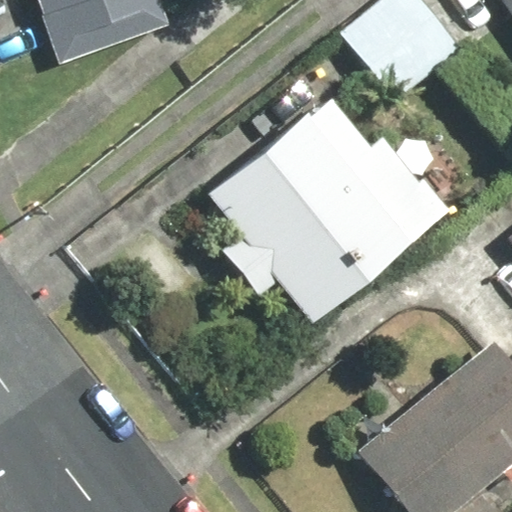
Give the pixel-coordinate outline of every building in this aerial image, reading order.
[(153,0),(28,0),(51,68),(164,31),(153,0)] [(453,48),(411,0),(374,0),(331,38),(389,104),(453,48)] [(511,0),(487,0),(511,35),(511,0)] [(305,329),(444,216),(379,137),(363,150),(321,98),(196,200),(229,239),(213,252),(252,299),(269,285),(305,329)] [(511,231),(500,241),(511,255),(492,271),(511,295),(511,231)] [(458,511),(511,466),(511,372),(485,341),(351,455),(399,511),(458,511)]
